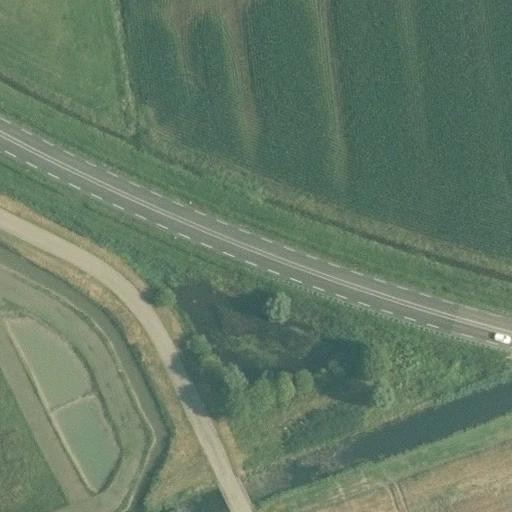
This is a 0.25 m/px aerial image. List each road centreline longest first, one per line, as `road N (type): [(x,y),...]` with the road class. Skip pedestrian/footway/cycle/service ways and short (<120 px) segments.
road 1 (primary): [(511,333),(324,282),(131,202),(0,133)]
road 2 (unclassified): [(0,218),(122,287),(165,349),(226,480)]
